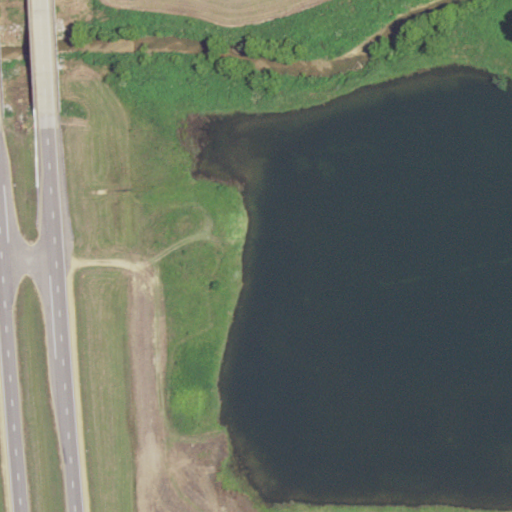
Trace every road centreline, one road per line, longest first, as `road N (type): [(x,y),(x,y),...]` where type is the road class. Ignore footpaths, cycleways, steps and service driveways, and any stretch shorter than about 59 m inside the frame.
road 1 (trunk): [(4,258),(24,511)]
road 2 (trunk): [(78,511),(66,359)]
road 3 (trunk): [(50,129),(43,0)]
road 4 (trunk): [(57,255),(50,129)]
